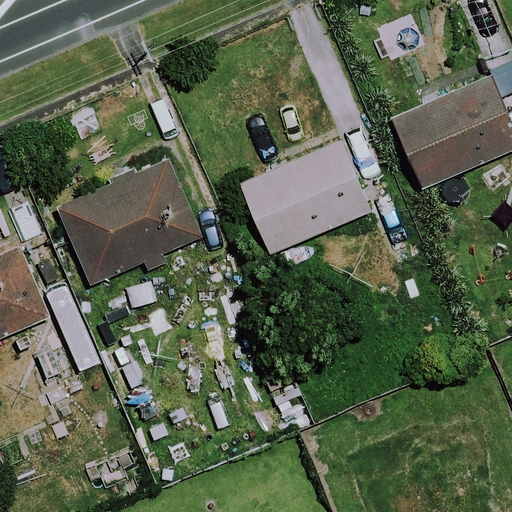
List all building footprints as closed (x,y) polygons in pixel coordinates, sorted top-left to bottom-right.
[(511,150),(511,137),(487,78),(386,120),(415,190),(511,150)] [(367,211),(335,143),(265,175),(239,187),(271,255),(367,211)] [(194,244),(165,165),(52,206),(82,286),(194,244)] [(45,319),(15,250),(0,256),(0,365),(26,354),(16,332),(45,319)] [(475,511),(463,463),(377,485),(384,511),(475,511)]
